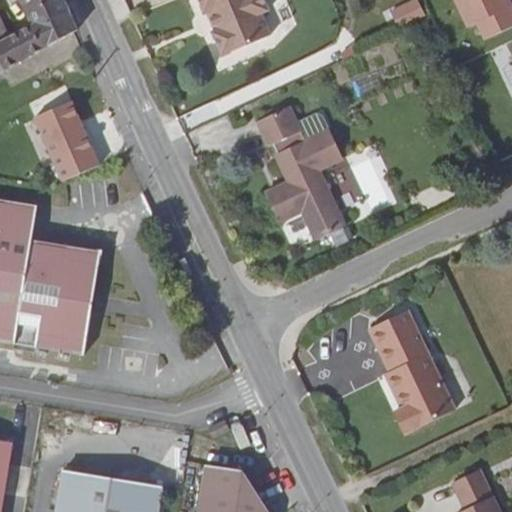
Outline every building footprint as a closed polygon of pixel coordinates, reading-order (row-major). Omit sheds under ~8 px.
[(66,11),(61,0),(19,0),(27,17),(31,25),(33,29),(66,11)] [(219,32),(213,35),(223,57),(267,36),(257,15),(264,11),(258,0),(196,0),(203,15),(210,12),(219,32)] [(511,8),(508,0),(454,0),(467,27),(475,24),(484,42),(511,28),(511,8)] [(77,34),(66,11),(33,29),(8,43),(0,46),(0,64),(4,74),(72,35),(72,36),(77,34)] [(203,15),(213,35),(219,32),(210,12),(203,15)] [(303,220),(306,227),(316,248),(345,235),(319,178),(346,166),(333,137),(306,149),(290,115),(258,129),(269,154),(276,151),(293,189),(267,200),(280,231),(285,228),(303,220)] [(37,208),(0,202),(0,344),(84,358),(102,253),(32,242),(37,208)] [(288,235),(306,227),(303,220),(285,228),(288,235)] [(409,325),(373,343),(392,385),(388,388),(398,409),(401,407),(406,416),(403,418),(405,422),(398,426),(409,447),(458,422),(409,325)] [(231,435),(227,425),(210,433),(215,443),(231,435)] [(0,511),(3,511),(14,449),(0,446),(0,511)] [(210,468),(203,511),(266,511),(246,473),(210,468)] [(157,511),(161,489),(63,473),(56,511),(157,511)] [(475,511),(463,490),(437,503),(441,511),(475,511)]
